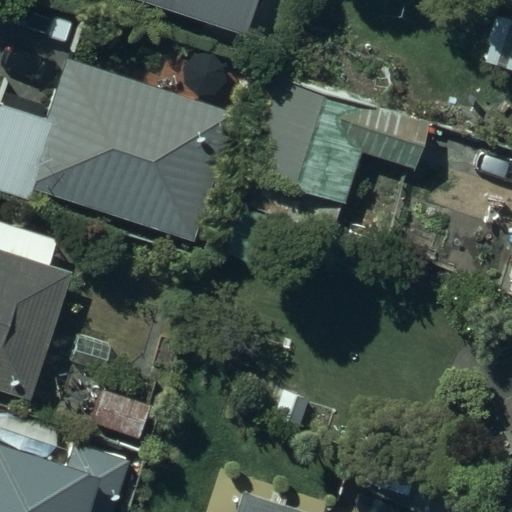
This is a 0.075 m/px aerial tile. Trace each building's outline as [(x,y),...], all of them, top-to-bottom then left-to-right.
[(247,0),(166,0),(239,24),(247,0)] [(511,22),(485,14),(470,59),(507,72),(511,57),(511,22)] [(0,195),(8,198),(13,186),(172,241),(217,110),(52,53),(30,116),(0,105),(0,195)] [(411,121),(254,72),(224,169),(329,202),(345,151),(396,167),(411,121)] [(511,195),(502,193),(484,252),(505,258),(495,290),(511,295),(511,195)] [(0,394),(8,398),(52,270),(28,262),(32,250),(0,239),(0,394)] [(88,383),(74,422),(122,439),(136,400),(88,383)] [(336,408),(275,387),(262,422),(324,444),(336,408)] [(511,395),(498,440),(511,444),(511,452),(511,456),(511,482),(510,489),(511,489),(511,395)] [(51,466),(0,448),(0,511),(95,511),(113,460),(59,442),(51,466)] [(293,511),(227,490),(220,510),(210,507),(207,511),(293,511)]
